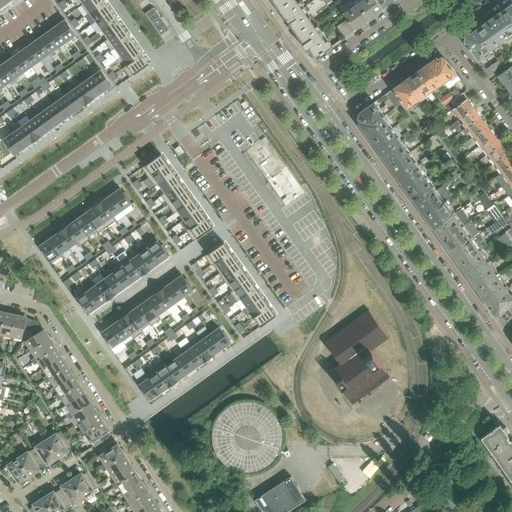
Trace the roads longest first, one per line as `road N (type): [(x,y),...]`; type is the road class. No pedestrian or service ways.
road 1 (tertiary): [(494,343),(263,28)]
road 2 (tertiary): [(257,45),(480,354)]
road 3 (residential): [(417,1),(330,61),(355,97),(445,36)]
road 4 (residential): [(163,108),(297,298)]
road 5 (residential): [(123,430),(46,308),(0,297)]
road 6 (residential): [(377,511),(509,392)]
road 7 (residential): [(128,122),(0,210)]
road 8 (residential): [(14,502),(123,430)]
